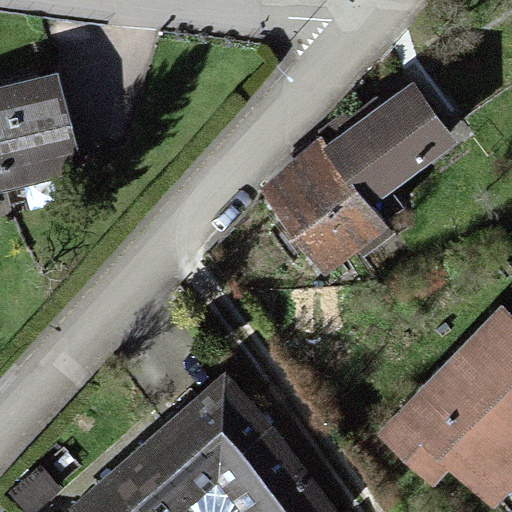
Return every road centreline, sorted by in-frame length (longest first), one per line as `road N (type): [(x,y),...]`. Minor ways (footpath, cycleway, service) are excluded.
road 1 (residential): [(365,511),(165,240)]
road 2 (unclassified): [(363,24),(165,240)]
road 3 (residential): [(363,24),(78,0)]
road 4 (unclassified): [(165,240),(0,428)]
